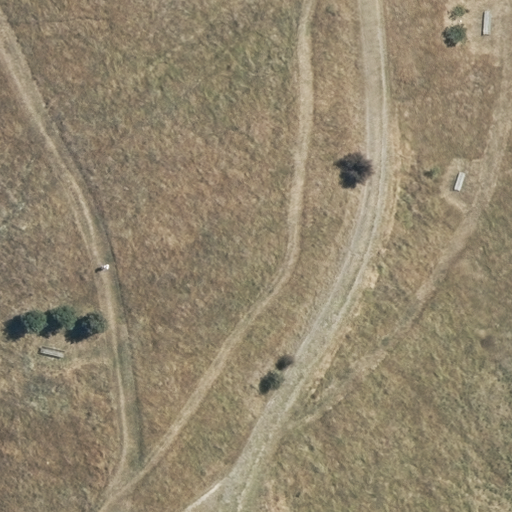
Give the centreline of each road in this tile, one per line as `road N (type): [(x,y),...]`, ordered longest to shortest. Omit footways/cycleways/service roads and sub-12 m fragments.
road 1 (track): [(223,511),(273,403),(348,280),(384,153),(367,0)]
road 2 (track): [(87,511),(110,388),(87,182),(0,44)]
